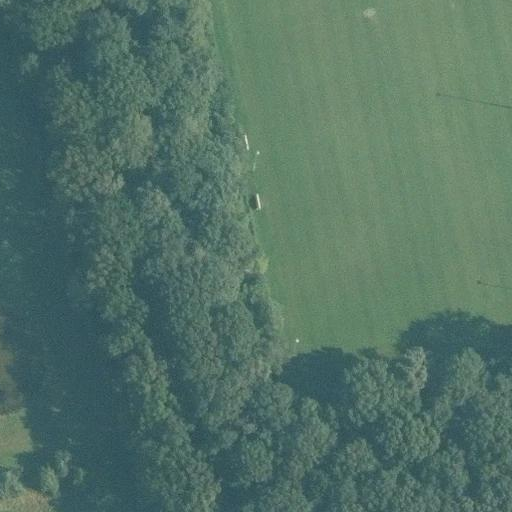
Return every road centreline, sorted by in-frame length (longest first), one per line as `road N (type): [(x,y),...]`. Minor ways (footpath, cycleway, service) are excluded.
road 1 (track): [(39,0),(205,511)]
road 2 (track): [(293,511),(511,494)]
